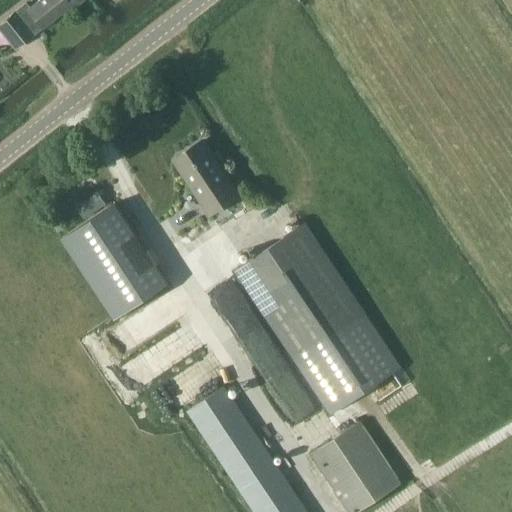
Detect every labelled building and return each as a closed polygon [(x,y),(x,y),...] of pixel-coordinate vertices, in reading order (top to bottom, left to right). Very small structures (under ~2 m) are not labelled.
[(70,9),(81,0),(35,0),(26,8),(24,5),(15,12),(18,16),(2,28),(16,46),(32,34),(28,29),(37,22),(41,26),(67,5),(70,9)] [(203,139),(174,158),(211,213),(239,194),(203,139)] [(76,203),(83,214),(107,199),(100,188),(76,203)] [(168,283),(115,203),(63,237),(61,238),(112,315),(114,318),(168,283)] [(305,223),(235,269),(295,358),(331,414),(355,398),(400,368),(364,312),(305,223)] [(291,411),(314,397),(268,321),(245,335),(291,411)] [(258,511),(306,511),(223,386),(189,408),(258,511)] [(356,511),(400,483),(359,420),(310,453),(348,511),(356,511)]
